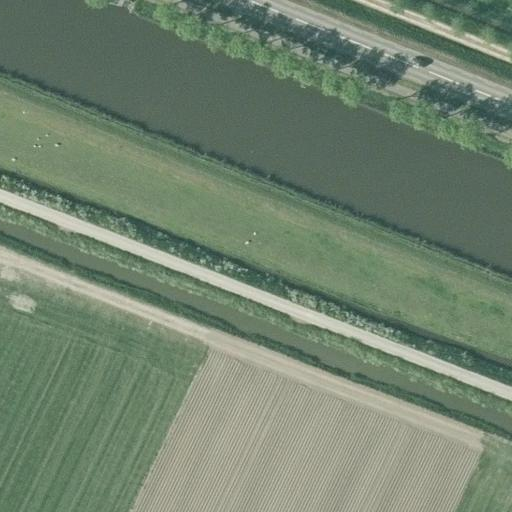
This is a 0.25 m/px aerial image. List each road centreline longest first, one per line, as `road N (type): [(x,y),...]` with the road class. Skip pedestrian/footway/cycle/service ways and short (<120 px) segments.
road 1 (unclassified): [(511,394),(0,198)]
road 2 (primary): [(511,104),(252,0)]
road 3 (track): [(511,59),(366,0)]
